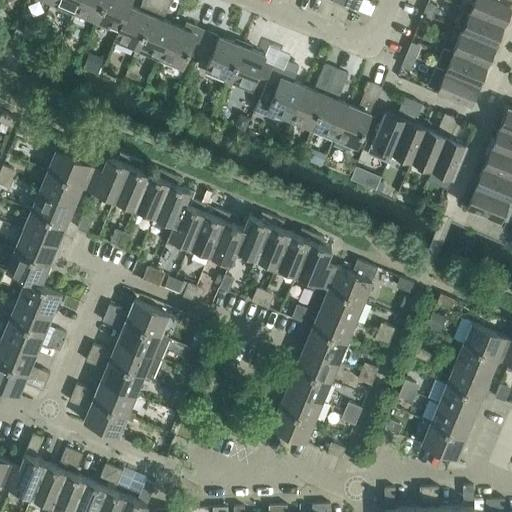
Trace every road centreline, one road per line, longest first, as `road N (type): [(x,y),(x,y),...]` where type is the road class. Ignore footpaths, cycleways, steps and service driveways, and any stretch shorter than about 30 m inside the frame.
road 1 (residential): [(361,492),(336,479),(164,469),(41,414)]
road 2 (residential): [(41,414),(105,271),(257,334)]
road 3 (residential): [(246,0),(370,48),(391,0)]
road 4 (residential): [(511,479),(380,481),(361,492)]
